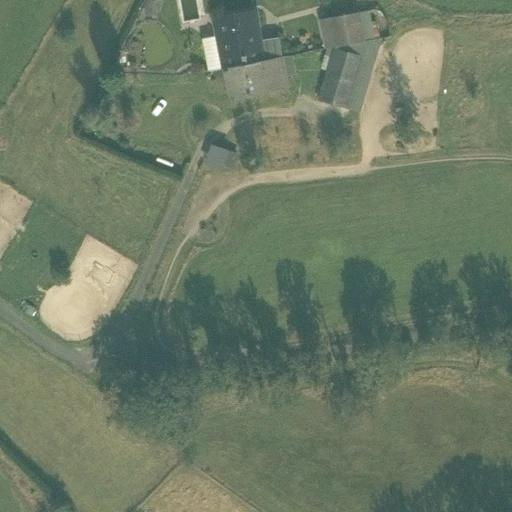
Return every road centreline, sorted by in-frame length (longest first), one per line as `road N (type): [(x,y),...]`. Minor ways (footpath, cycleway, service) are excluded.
road 1 (track): [(70,356),(145,416),(466,358),(511,379)]
road 2 (unclassified): [(0,305),(70,356),(105,340),(128,310),(206,135)]
